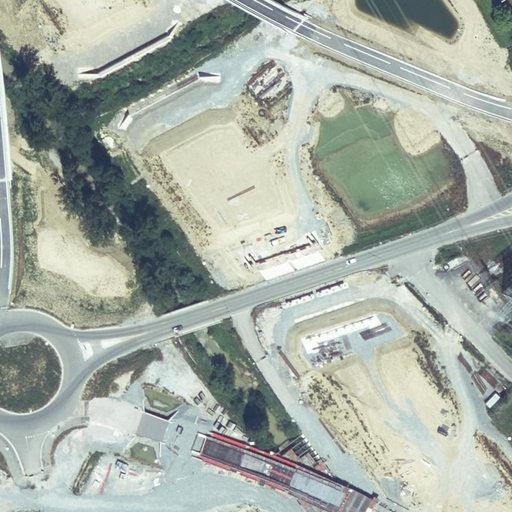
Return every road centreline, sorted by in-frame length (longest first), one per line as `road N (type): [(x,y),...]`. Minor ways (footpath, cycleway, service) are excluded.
road 1 (motorway): [(493,511),(111,0)]
road 2 (motorway): [(75,0),(456,511)]
road 3 (motorway): [(58,406),(139,421),(364,511)]
road 4 (motorway): [(511,115),(247,0)]
road 5 (primary): [(223,307),(445,233)]
road 6 (motorway): [(0,163),(0,325)]
